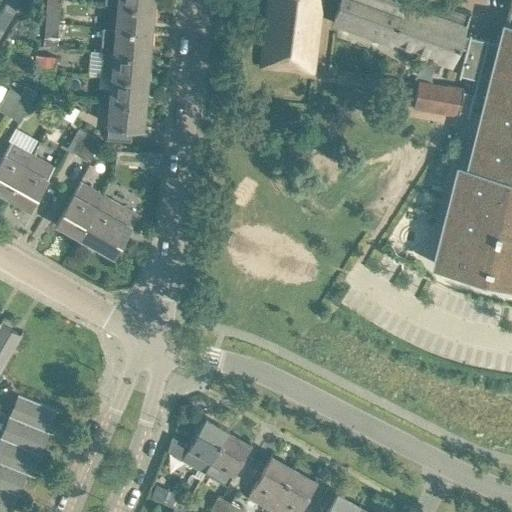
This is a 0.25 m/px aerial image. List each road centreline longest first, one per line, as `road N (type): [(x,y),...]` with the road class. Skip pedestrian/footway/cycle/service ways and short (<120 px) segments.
road 1 (residential): [(158,347),(194,0)]
road 2 (residential): [(441,467),(288,390),(158,347)]
road 3 (residential): [(158,347),(0,256)]
road 4 (residential): [(142,391),(112,422),(76,511)]
road 5 (residential): [(111,511),(145,432),(142,391)]
